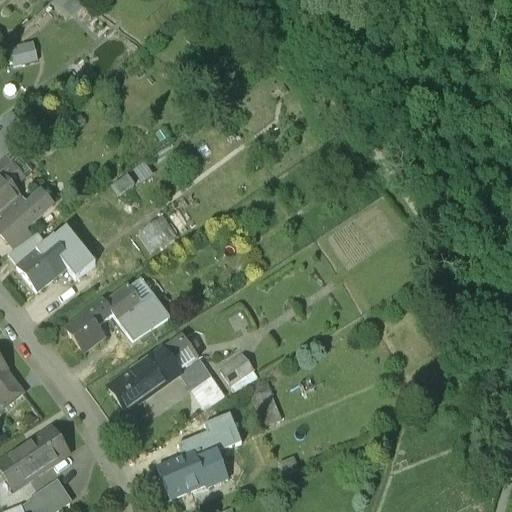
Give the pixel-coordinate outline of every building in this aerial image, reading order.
[(39,23),(11,28),(15,47),(43,42),(39,23)] [(0,138),(0,161),(11,152),(0,138)] [(12,166),(0,175),(0,217),(20,200),(11,190),(24,180),(12,166)] [(40,193),(0,227),(0,238),(5,244),(6,245),(19,234),(20,235),(53,207),(50,205),(51,204),(43,195),(43,196),(40,193)] [(57,243),(18,270),(36,295),(56,281),(48,269),(67,256),(57,243)] [(101,300),(63,330),(83,356),(104,340),(95,329),(113,316),(118,322),(142,304),(128,285),(104,304),(101,300)] [(128,328),(134,341),(167,326),(161,312),(128,328)] [(183,338),(107,390),(125,416),(147,401),(144,396),(148,393),(151,398),(180,378),(181,378),(179,374),(198,361),(183,338)] [(260,372),(250,352),(223,365),(234,386),(260,372)] [(0,363),(0,395),(13,384),(6,375),(8,374),(0,363)] [(181,378),(180,378),(191,394),(211,381),(200,365),(181,378)] [(13,384),(0,395),(0,413),(23,396),(13,384)] [(227,416),(202,426),(212,451),(237,440),(227,416)] [(49,430),(0,460),(0,472),(12,491),(29,480),(22,468),(38,458),(45,470),(66,457),(49,430)] [(214,455),(195,463),(204,486),(202,487),(203,489),(224,481),(214,455)] [(193,457),(157,470),(169,499),(202,487),(204,486),(195,463),(193,457)] [(54,483),(28,500),(35,511),(58,511),(69,506),(54,483)]
